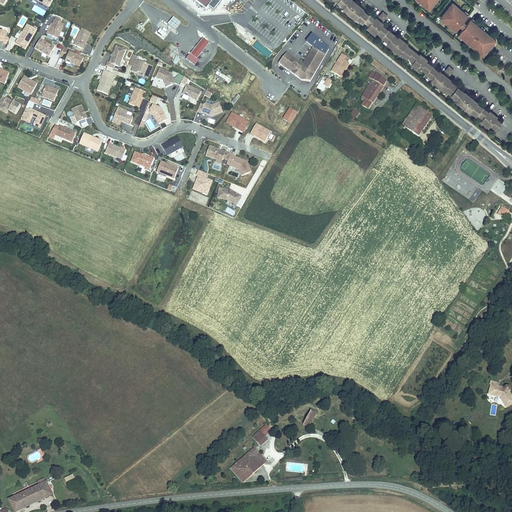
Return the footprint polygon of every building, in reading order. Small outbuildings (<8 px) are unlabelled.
[(192,0),(207,12),(209,8),(214,12),(224,0),(227,0),(228,1),(229,0),(192,0)] [(361,12),(349,2),(350,1),(351,0),(350,0),(339,0),(338,1),(341,4),(340,5),(347,10),(346,12),(352,16),(353,15),(360,21),(361,20),(364,22),(369,15),(363,10),(362,11),(361,12)] [(359,6),(355,2),(354,4),(350,1),(349,2),(361,12),(362,11),(358,8),(359,6)] [(462,19),(467,13),(453,1),(451,4),(450,3),(442,12),(443,13),(441,16),(455,28),(460,22),(462,19)] [(381,28),(374,22),(375,20),(369,15),(364,22),(369,27),(376,34),(377,33),(383,37),(388,31),(382,26),(381,28)] [(180,22),(173,17),(168,24),(175,29),(180,22)] [(493,36),(470,17),(466,22),(463,25),(457,32),(481,51),(483,48),(485,49),(492,40),(491,39),(493,36)] [(65,24),(54,20),(48,35),(59,39),(65,24)] [(25,48),(36,28),(27,24),(18,40),(17,39),(16,43),(25,48)] [(376,34),(369,27),(367,29),(375,36),(376,34)] [(5,30),(0,28),(0,39),(3,40),(3,42),(7,43),(8,36),(4,35),(5,30)] [(160,28),(156,34),(164,40),(168,34),(160,28)] [(405,48),(393,38),(394,37),(395,36),(388,31),(383,37),(385,40),(384,41),(391,47),(390,48),(396,53),(397,51),(404,57),(405,56),(408,58),(413,52),(407,46),(406,47),(405,48)] [(332,32),(328,36),(334,43),(332,45),(333,47),(340,41),(332,32)] [(90,37),(81,33),(75,45),(84,50),(90,37)] [(302,63),(286,52),(278,64),(300,81),(311,82),(330,49),(330,47),(313,33),(306,42),(311,48),(302,63)] [(404,42),(399,39),(398,40),(394,37),(393,38),(405,48),(406,47),(402,44),(404,42)] [(201,52),(209,43),(203,39),(196,47),(201,52)] [(55,48),(40,40),(35,50),(50,57),(55,48)] [(126,50),(117,46),(113,55),(114,57),(112,58),(110,63),(108,62),(107,66),(113,69),(115,65),(119,67),(126,50)] [(196,58),(200,54),(194,49),(191,54),(196,58)] [(425,64),(418,58),(419,56),(413,52),(408,58),(413,63),(413,64),(420,70),(421,69),(423,71),(427,74),(432,67),(426,62),(425,64)] [(84,58),(70,53),(66,62),(81,68),(84,58)] [(342,54),(330,71),(339,78),(348,65),(345,63),(349,58),(342,54)] [(139,57),(134,55),(131,62),(136,64),(134,67),(133,71),(138,74),(139,72),(144,75),(144,76),(149,78),(153,67),(138,60),(139,57)] [(420,70),(413,64),(411,66),(419,72),(420,70)] [(450,83),(449,84),(437,74),(438,73),(439,73),(432,67),(427,74),(429,76),(429,77),(436,83),(434,84),(440,89),(441,88),(448,93),(449,92),(452,94),(457,88),(451,82),(450,83)] [(0,81),(4,83),(8,72),(0,69),(0,81)] [(173,74),(161,69),(157,78),(165,81),(168,88),(174,85),(173,84),(176,83),(173,74)] [(116,76),(105,71),(103,75),(104,76),(98,91),(108,95),(116,76)] [(386,80),(372,71),(368,76),(371,78),(373,80),(360,100),(364,102),(361,106),(367,109),(386,80)] [(448,79),(443,75),(442,76),(438,73),(437,74),(449,84),(450,83),(446,80),(448,79)] [(229,83),(231,79),(223,74),(220,78),(229,83)] [(37,83),(24,76),(18,87),(32,94),(37,83)] [(202,92),(188,85),(183,94),(197,101),(202,92)] [(59,91),(46,87),(43,98),(56,102),(59,91)] [(474,105),(462,95),(463,94),(464,93),(457,88),(452,94),(455,97),(454,98),(461,104),(460,105),(465,110),(467,108),(474,114),(474,113),(477,115),(483,109),(476,103),(475,104),(474,105)] [(146,93),(137,89),(130,105),(140,108),(143,100),(142,98),(145,97),(146,93)] [(473,99),(468,96),(467,97),(463,94),(462,95),(474,105),(475,104),(472,101),(473,99)] [(149,101),(156,104),(159,98),(152,95),(149,101)] [(13,102),(4,97),(0,104),(0,106),(3,108),(10,111),(18,116),(22,107),(16,104),(14,104),(13,102)] [(416,103),(402,123),(419,135),(433,115),(416,103)] [(205,107),(201,105),(198,112),(202,114),(203,113),(208,115),(208,114),(210,115),(210,116),(212,117),(223,112),(220,104),(213,107),(206,104),(205,107)] [(82,105),(73,109),(78,122),(87,118),(82,105)] [(162,108),(154,105),(150,114),(155,116),(160,125),(168,120),(162,108)] [(30,110),(26,109),(21,120),(30,124),(33,117),(37,119),(34,126),(40,129),(46,117),(30,109),(30,110)] [(128,112),(119,109),(114,120),(122,123),(131,126),(134,119),(127,116),(128,112)] [(350,116),(357,121),(362,113),(355,109),(350,116)] [(494,121),(487,115),(488,113),(483,109),(477,115),(483,120),(482,121),(490,127),(491,126),(492,128),(496,131),(502,124),(496,119),(494,121)] [(243,132),(249,122),(232,112),(226,123),(243,132)] [(144,121),(150,132),(157,128),(151,118),(144,121)] [(490,127),(482,121),(480,123),(488,129),(490,127)] [(76,133),(60,126),(56,136),(72,143),(76,133)] [(102,142),(84,134),(79,144),(98,152),(102,142)] [(178,137),(162,146),(168,156),(184,147),(178,137)] [(126,151),(109,144),(106,153),(122,160),(126,151)] [(159,156),(164,153),(158,144),(153,146),(159,156)] [(219,150),(210,146),(206,156),(217,160),(217,159),(223,161),(224,159),(228,160),(227,164),(231,165),(231,166),(239,170),(242,176),(252,172),(247,162),(246,162),(243,161),(243,160),(234,157),(235,156),(221,151),(221,152),(218,151),(219,150)] [(142,155),(135,153),(131,163),(146,168),(145,170),(149,171),(154,158),(150,157),(150,159),(145,157),(143,157),(142,155)] [(179,169),(161,162),(157,173),(174,180),(179,169)] [(208,174),(199,171),(197,176),(199,176),(197,182),(198,182),(197,184),(196,184),(194,190),(203,193),(206,187),(210,189),(213,182),(206,179),(208,174)] [(232,191),(221,189),(219,199),(228,201),(237,206),(243,198),(232,191)] [(491,382),(490,385),(492,386),(490,395),(502,398),(508,408),(511,405),(511,395),(510,392),(511,391),(511,389),(511,388),(510,386),(508,386),(506,387),(506,388),(497,386),(498,383),(491,382)] [(308,425),(316,411),(312,409),(304,422),(308,425)] [(259,433),(257,429),(251,434),(261,444),(269,437),(263,430),(259,433)] [(252,445),(228,466),(241,481),(265,461),(252,445)] [(64,478),(66,483),(75,479),(73,474),(64,478)] [(46,480),(9,496),(15,510),(52,494),(46,480)] [(9,511),(5,502),(0,504),(0,511),(9,511)]
